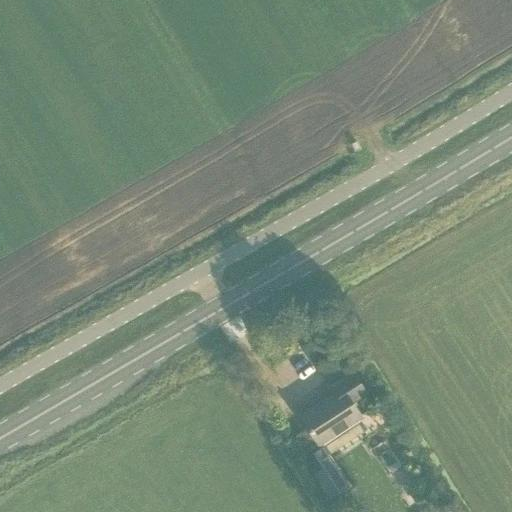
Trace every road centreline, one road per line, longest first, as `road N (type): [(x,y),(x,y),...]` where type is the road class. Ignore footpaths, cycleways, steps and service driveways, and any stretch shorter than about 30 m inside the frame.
road 1 (primary): [(0,437),(511,137)]
road 2 (unclassified): [(0,388),(511,92)]
